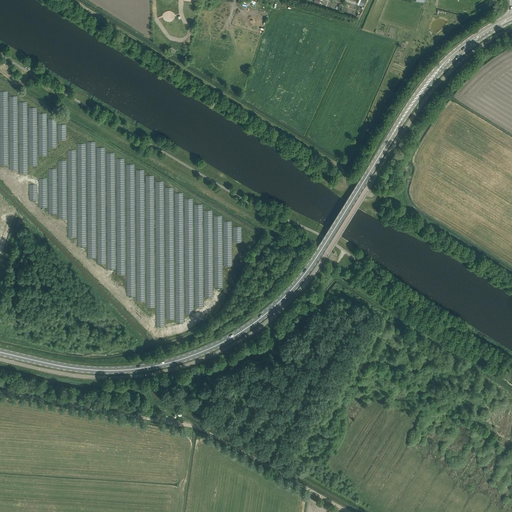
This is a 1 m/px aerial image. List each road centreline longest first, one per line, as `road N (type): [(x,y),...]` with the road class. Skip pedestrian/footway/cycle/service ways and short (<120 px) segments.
road 1 (unclassified): [(511,30),(473,50),(431,91),(296,295),(239,341),(198,361),(126,376),(72,375),(0,359)]
road 2 (track): [(345,511),(198,428),(0,391)]
road 3 (primary): [(322,248),(249,326),(175,360),(106,370),(0,352)]
road 4 (primary): [(322,248),(421,87),(464,44),(511,18)]
